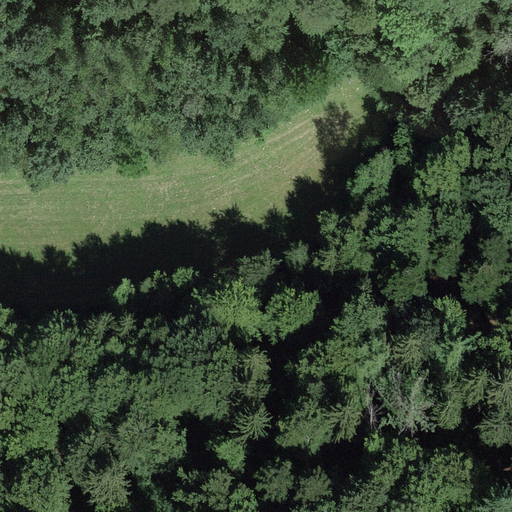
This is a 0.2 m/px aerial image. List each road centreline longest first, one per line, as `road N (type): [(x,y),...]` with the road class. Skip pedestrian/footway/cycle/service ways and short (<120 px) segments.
road 1 (track): [(0,324),(226,296),(330,250),(369,200),(407,128),(412,84),(384,42),(296,0)]
road 2 (track): [(166,0),(290,31),(336,17)]
